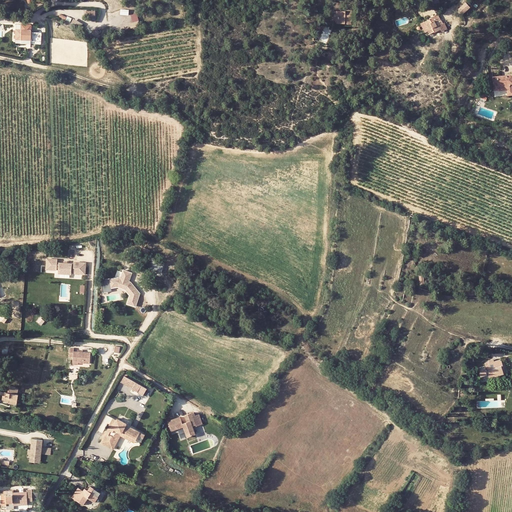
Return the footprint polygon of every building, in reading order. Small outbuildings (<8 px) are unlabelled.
[(335,15),(331,14),(329,22),(335,22),(335,25),(346,25),(346,22),(352,22),(352,11),(347,11),(347,13),(342,13),(343,3),(335,3),(335,15)] [(470,9),(466,4),(458,10),(463,15),(470,9)] [(434,23),(432,20),(430,21),(430,19),(426,21),(430,30),(428,31),(429,35),(434,33),(435,34),(442,31),(443,32),(446,31),(439,14),(434,16),(436,22),(434,23)] [(78,27),(81,22),(74,18),(71,23),(78,27)] [(17,39),(23,39),(30,38),(31,41),(42,41),(41,30),(31,30),(30,25),(21,25),(22,29),(16,30),(17,39)] [(494,91),(498,90),(498,88),(505,87),(506,89),(507,96),(511,95),(511,87),(511,84),(511,75),(492,77),(494,91)] [(57,263),(58,259),(49,259),(48,264),(47,264),(46,269),(57,270),(57,268),(59,268),(58,273),(72,274),(72,272),(73,272),(73,273),(85,274),(86,263),(74,262),(74,264),(67,263),(64,263),(57,263)] [(154,264),(152,264),(152,269),(163,272),(165,262),(155,260),(154,264)] [(130,302),(138,304),(141,291),(132,281),(129,280),(132,272),(124,270),(121,278),(119,277),(111,279),(113,287),(119,285),(127,288),(132,293),(130,302)] [(111,279),(102,281),(105,292),(113,290),(111,279)] [(74,348),(70,348),(69,357),(73,357),(73,362),(78,363),(90,364),(91,353),(82,352),(77,351),(74,351),(74,348)] [(501,358),(494,360),(484,363),(475,365),(477,373),(486,370),(488,377),(505,372),(501,358)] [(124,375),(121,382),(132,388),(132,389),(138,392),(141,385),(124,375)] [(6,402),(11,403),(12,401),(19,403),(20,394),(17,394),(18,386),(13,386),(12,393),(8,392),(8,395),(5,394),(5,400),(7,400),(6,402)] [(107,430),(101,441),(110,445),(119,430),(121,431),(122,429),(137,437),(141,429),(117,417),(107,412),(100,426),(107,430)] [(180,417),(167,421),(171,431),(184,427),(187,437),(196,434),(193,426),(196,425),(196,426),(203,424),(199,414),(195,415),(194,412),(185,415),(187,422),(183,423),(180,417)] [(119,430),(110,445),(114,448),(122,434),(135,441),(137,437),(122,429),(121,431),(119,430)] [(29,449),(28,457),(30,457),(41,459),(41,454),(42,447),(43,440),(32,439),(31,449),(29,449)] [(90,483),(86,488),(85,490),(82,488),(78,485),(72,494),(84,503),(89,495),(94,500),(101,491),(90,483)] [(13,492),(13,494),(14,502),(14,505),(28,504),(27,501),(27,491),(13,492)]
